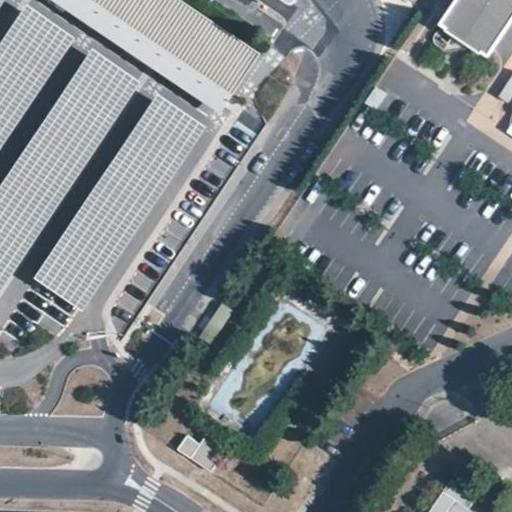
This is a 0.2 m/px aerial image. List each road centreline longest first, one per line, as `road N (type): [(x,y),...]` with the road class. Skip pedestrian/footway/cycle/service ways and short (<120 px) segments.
road 1 (unclassified): [(325,511),(402,397),(511,343)]
road 2 (unclassified): [(0,481),(93,484),(116,468),(178,511)]
